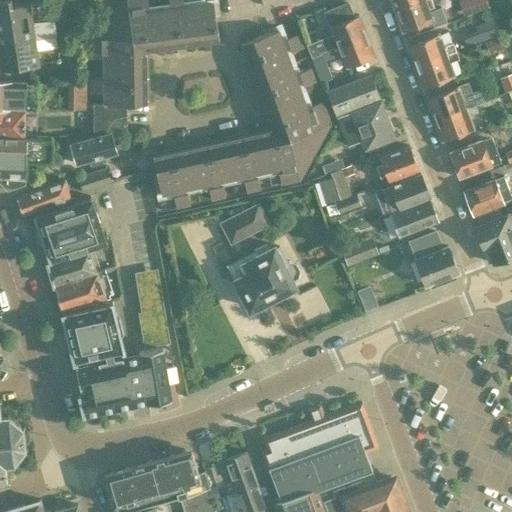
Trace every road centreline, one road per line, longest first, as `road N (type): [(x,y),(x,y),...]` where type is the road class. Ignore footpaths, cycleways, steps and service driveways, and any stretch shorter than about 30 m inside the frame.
road 1 (residential): [(487,297),(374,0)]
road 2 (residential): [(75,463),(173,436),(365,346)]
road 3 (residential): [(221,58),(168,71),(171,125),(241,110),(229,67)]
road 4 (residential): [(427,511),(365,346)]
road 5 (residential): [(44,382),(0,254)]
road 6 (residential): [(365,346),(487,297)]
